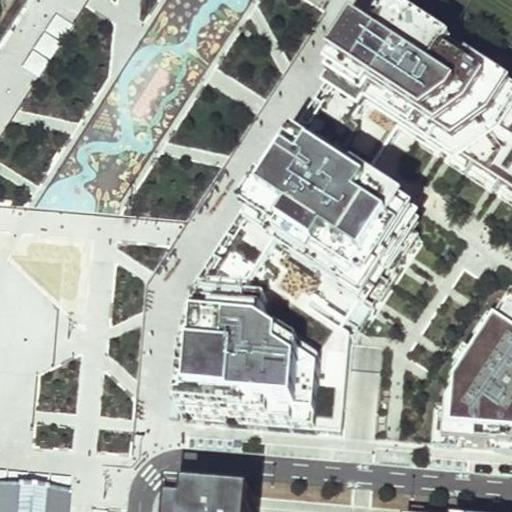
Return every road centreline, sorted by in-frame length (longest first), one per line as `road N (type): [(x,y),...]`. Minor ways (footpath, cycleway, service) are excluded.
road 1 (residential): [(511,490),(196,462),(150,475)]
road 2 (unknown): [(376,448),(374,349),(343,263)]
